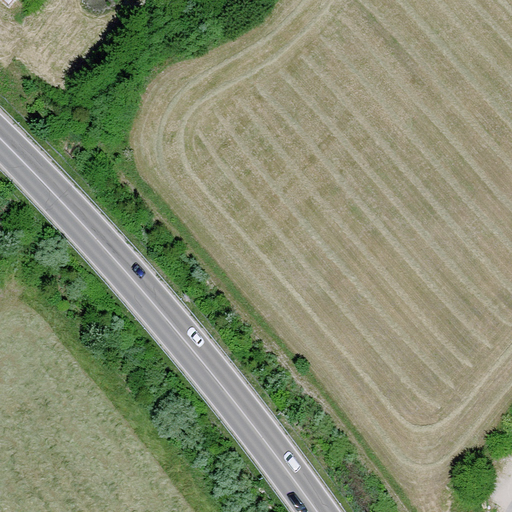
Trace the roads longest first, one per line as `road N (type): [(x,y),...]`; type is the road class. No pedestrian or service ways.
road 1 (trunk): [(316,511),(194,353),(0,139)]
road 2 (track): [(395,511),(292,375),(91,147)]
